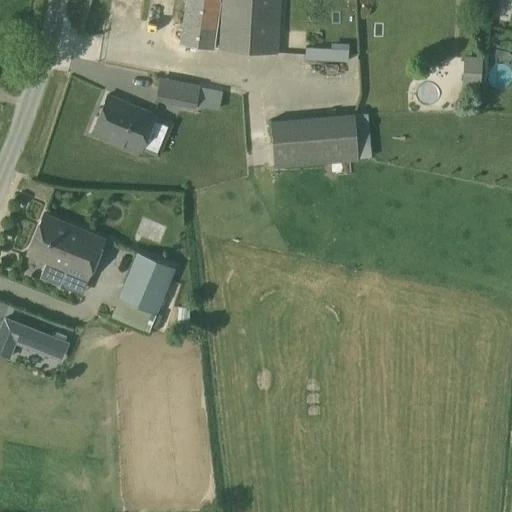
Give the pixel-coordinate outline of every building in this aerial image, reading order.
[(213,48),(275,53),(278,0),(186,0),(181,45),(212,50),(213,48)] [(348,62),(349,44),(332,43),(331,62),(348,62)] [(511,51),(493,51),(492,77),(511,78),(511,55),(511,51)] [(463,62),(461,87),(479,89),(481,64),(463,62)] [(204,86),(204,85),(164,79),(162,99),(201,104),(204,86)] [(140,152),(155,115),(107,95),(92,132),(110,140),(112,135),(123,139),(121,144),(140,152)] [(269,121),(273,168),(357,161),(353,114),(269,121)] [(39,278),(59,286),(66,271),(87,280),(103,240),(43,215),(26,255),(45,263),(39,278)] [(110,316),(148,332),(174,269),(136,254),(118,298),(110,316)] [(58,339),(4,318),(0,329),(0,354),(8,358),(14,342),(51,357),(58,339)]
